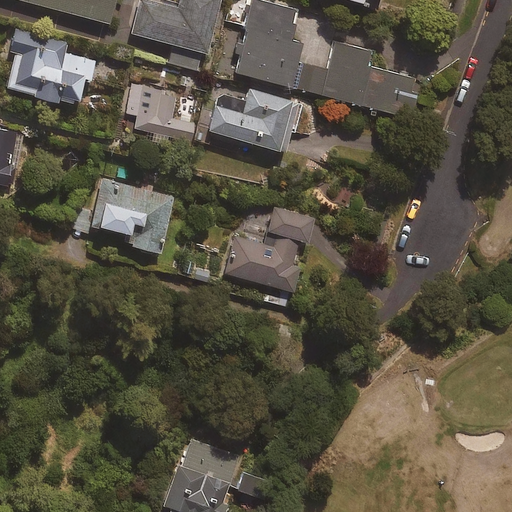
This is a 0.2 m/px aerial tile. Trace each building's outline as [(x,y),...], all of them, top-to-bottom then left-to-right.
[(26,0),(105,21),(110,0),(26,0)] [(217,0),(176,0),(175,6),(151,0),(138,0),(130,31),(172,43),(167,61),(198,69),(217,0)] [(298,41),(287,38),(291,21),(288,20),(291,7),(261,0),(247,0),(230,70),(287,85),(298,41)] [(64,41),(12,27),(4,59),(9,61),(3,85),(73,104),(81,77),(87,79),(92,59),(61,51),(64,41)] [(358,103),(369,66),(364,65),(368,49),(332,40),(324,69),(302,63),(296,88),(358,103)] [(359,103),(408,115),(414,91),(410,90),(413,77),(370,66),(359,103)] [(175,93),(132,82),(125,111),(135,113),(131,126),(186,140),(190,123),(169,117),(175,93)] [(298,101),(246,86),(239,111),(209,102),(198,140),(207,143),(210,129),(284,150),(298,101)] [(0,184),(10,186),(21,132),(0,127),(0,184)] [(156,251),(171,196),(150,191),(152,186),(140,183),(138,187),(100,177),(88,221),(123,231),(121,241),(156,251)] [(310,216),(249,199),(240,232),(233,230),(222,271),(290,290),(297,265),(289,263),(296,238),(304,240),(310,216)] [(179,465),(174,463),(160,503),(167,505),(165,511),(219,511),(228,484),(265,496),(271,478),(234,466),(238,454),(188,438),(179,465)]
